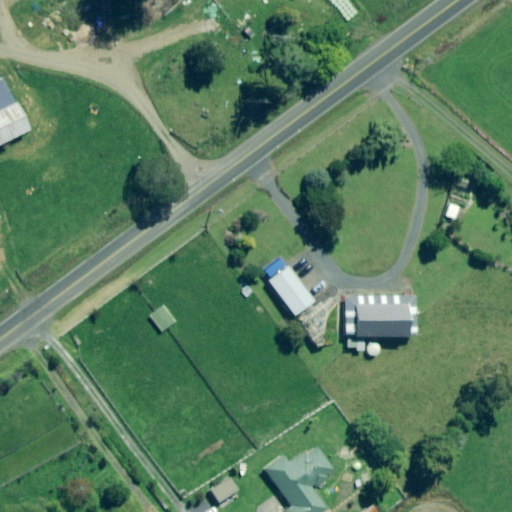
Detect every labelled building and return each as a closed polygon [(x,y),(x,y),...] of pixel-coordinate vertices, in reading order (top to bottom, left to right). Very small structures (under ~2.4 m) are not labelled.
[(0,142),(24,130),(0,81),(0,142)] [(468,177),(457,172),(452,185),(463,189),(468,177)] [(456,207),(447,204),(442,216),(452,220),(456,207)] [(310,302),(285,267),(265,282),(290,316),(310,302)] [(412,296),(382,296),(341,296),(341,337),(412,337),(412,296)] [(171,323),(160,307),(147,316),(158,332),(171,323)] [(361,353),(361,349),(361,342),(344,341),(344,348),(354,348),(354,352),(361,353)] [(278,453),(258,468),(287,507),(280,511),(321,511),(325,509),(311,491),(324,481),(322,477),(331,470),(312,445),(287,464),(278,453)] [(235,491),(227,478),(207,490),(215,503),(235,491)]
